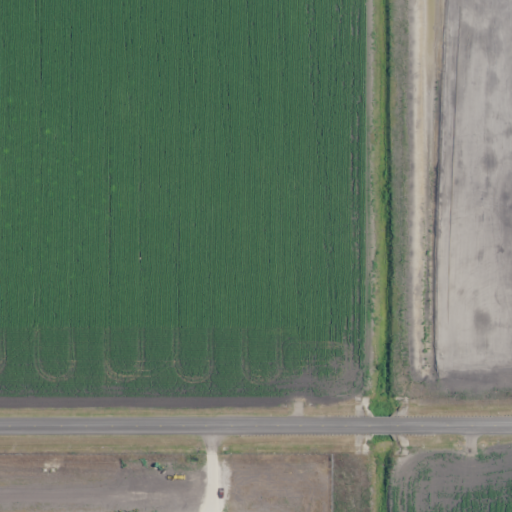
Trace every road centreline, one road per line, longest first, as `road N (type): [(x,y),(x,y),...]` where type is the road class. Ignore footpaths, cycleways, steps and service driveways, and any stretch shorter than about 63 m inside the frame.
road 1 (tertiary): [(0,423),(364,423)]
road 2 (tertiary): [(390,423),(511,422)]
